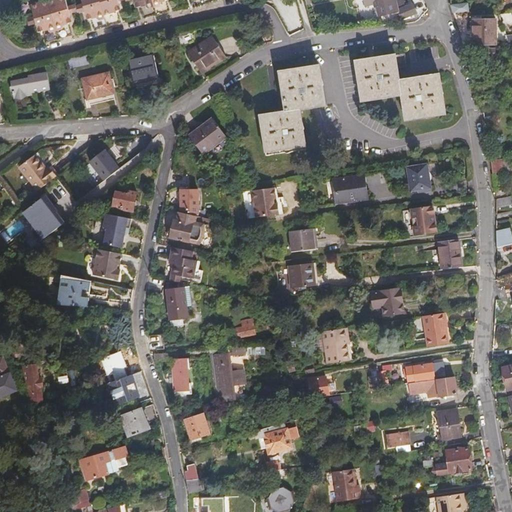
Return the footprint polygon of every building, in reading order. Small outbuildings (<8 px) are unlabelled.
[(60,0),(46,0),(43,1),(54,39),(61,37),(68,35),(65,24),(67,23),(65,14),(63,7),(60,0)] [(96,0),(77,0),(79,4),(81,11),(83,20),(86,19),(90,31),(97,29),(104,27),(96,0)] [(96,0),(104,27),(109,25),(117,23),(114,11),(116,11),(113,1),(112,0),(96,0)] [(148,0),(130,0),(132,8),(135,7),(139,19),(147,17),(153,15),(148,0)] [(148,0),(153,15),(159,13),(165,12),(162,0),(163,0),(148,0)] [(391,0),(362,0),(365,8),(375,5),(377,15),(379,15),(396,12),(397,18),(410,14),(413,14),(412,8),(411,3),(404,5),(395,8),(393,1),(392,2),(391,0)] [(43,1),(27,5),(31,17),(33,23),(35,32),(38,32),(41,43),(46,42),(54,39),(43,1)] [(469,3),(451,6),(452,13),(471,10),(469,3)] [(70,4),(63,7),(65,14),(72,12),(71,7),(70,4)] [(79,4),(71,7),(72,12),(73,14),(81,11),(79,4)] [(379,15),(380,21),(397,18),(396,12),(379,15)] [(33,23),(31,17),(23,19),(25,26),(33,23)] [(493,20),(471,21),(472,46),(494,46),(493,20)] [(208,37),(185,53),(199,73),(209,66),(222,57),(208,37)] [(403,122),(443,116),(437,75),(417,78),(406,80),(402,55),(373,59),(353,62),(359,102),(399,95),(403,122)] [(151,58),(127,63),(132,86),(156,80),(151,58)] [(265,155),(303,149),(297,110),(323,106),(316,67),(277,73),(281,94),(282,103),(284,112),(275,114),(259,116),(265,155)] [(27,79),(8,82),(10,98),(22,96),(30,95),(30,91),(47,88),(44,73),(27,76),(27,79)] [(105,73),(79,79),(84,100),(110,94),(105,73)] [(110,94),(84,100),(85,106),(98,103),(111,100),(110,94)] [(210,118),(187,136),(200,153),(223,135),(210,118)] [(108,147),(91,160),(108,181),(124,168),(108,147)] [(31,156),(17,168),(36,191),(53,177),(46,168),(43,171),(38,165),(31,156)] [(499,159),(488,161),(490,174),(501,172),(499,159)] [(424,164),(404,167),(408,189),(416,188),(417,193),(428,191),(426,176),(424,164)] [(362,175),(333,179),(336,203),(365,199),(363,185),(362,175)] [(272,188),(250,191),(253,218),(277,215),(275,204),(272,204),(271,199),(273,199),(272,188)] [(114,192),(110,206),(131,211),(132,203),(135,193),(126,191),(125,194),(114,192)] [(195,193),(177,194),(177,200),(178,213),(187,213),(188,215),(196,215),(195,193)] [(69,222),(50,195),(25,213),(44,240),(69,222)] [(511,196),(493,200),(495,209),(511,205),(511,196)] [(430,207),(409,210),(413,235),(434,232),(432,219),(430,207)] [(175,214),(173,222),(171,222),(169,229),(167,239),(194,246),(200,219),(175,214)] [(134,221),(113,216),(106,246),(123,250),(126,238),(128,229),(132,230),(134,221)] [(508,229),(493,231),(496,247),(510,245),(508,229)] [(312,231),(287,234),(290,252),(314,249),(313,240),(312,231)] [(455,239),(435,241),(439,270),(459,268),(457,254),(455,239)] [(175,244),(174,249),(188,252),(190,247),(175,244)] [(174,249),(170,248),(169,253),(168,258),(170,258),(169,265),(171,266),(169,275),(198,282),(200,273),(193,271),(194,263),(193,262),(195,254),(188,252),(174,249)] [(122,256),(99,251),(94,274),(119,279),(121,272),(117,271),(118,266),(120,266),(121,262),(122,256)] [(310,264),(287,266),(289,289),(313,286),(311,276),(310,264)] [(89,282),(59,276),(55,305),(85,307),(87,294),(89,282)] [(182,287),(164,288),(165,303),(166,320),(184,318),(183,307),(182,287)] [(399,289),(368,293),(370,307),(379,306),(380,316),(402,313),(400,299),(399,289)] [(130,297),(114,295),(112,308),(128,310),(130,297)] [(421,318),(425,347),(446,344),(443,327),(441,315),(421,318)] [(232,332),(232,336),(235,335),(235,334),(254,333),(254,324),(235,325),(235,332),(232,332)] [(344,329),(321,333),(325,364),(346,361),(344,348),(343,340),(345,340),(344,329)] [(244,347),(231,347),(232,355),(245,354),(244,347)] [(113,375),(115,381),(127,376),(124,368),(126,367),(121,352),(101,359),(108,377),(113,375)] [(220,358),(208,360),(214,400),(232,397),(231,388),(243,386),(241,375),(229,377),(227,361),(221,362),(220,358)] [(186,359),(170,360),(172,387),(173,395),(192,393),(191,383),(187,383),(186,369),(187,369),(186,359)] [(8,375),(7,375),(1,361),(0,360),(0,396),(14,391),(8,375)] [(33,364),(20,366),(25,394),(27,393),(29,404),(40,402),(37,387),(40,387),(39,379),(36,379),(34,371),(33,364)] [(431,364),(404,368),(404,370),(402,370),(403,379),(406,378),(406,384),(433,380),(432,372),(431,364)] [(506,390),(511,388),(511,365),(501,368),(503,379),(506,390)] [(372,368),(367,369),(370,389),(375,388),(374,380),(383,379),(382,375),(382,372),(380,371),(373,372),(372,368)] [(142,381),(139,372),(127,376),(115,381),(106,384),(114,405),(131,398),(133,405),(149,399),(142,381)] [(291,399),(325,394),(325,390),(326,388),(328,388),(327,382),(321,383),(320,377),(306,379),(307,390),(291,393),(291,399)] [(433,380),(406,384),(408,393),(426,390),(426,397),(455,392),(454,384),(453,377),(433,380)] [(383,379),(374,380),(375,388),(384,387),(383,379)] [(259,394),(250,397),(254,410),(251,411),(253,418),(265,414),(259,394)] [(337,397),(326,399),(327,408),(339,406),(337,397)] [(150,404),(118,416),(126,437),(146,429),(143,423),(156,418),(150,404)] [(454,412),(436,415),(440,434),(436,435),(436,439),(458,436),(456,423),(454,412)] [(201,413),(181,419),(186,432),(188,440),(208,433),(201,413)] [(282,425),(261,430),(263,436),(283,431),(282,425)] [(267,455),(290,449),(285,430),(283,431),(263,436),(261,430),(253,433),(254,439),(256,438),(258,444),(259,450),(265,448),(267,455)] [(404,432),(382,435),(384,448),(405,445),(404,432)] [(119,447),(78,461),(86,482),(106,475),(105,473),(113,470),(112,466),(110,460),(123,456),(119,447)] [(431,474),(433,474),(434,476),(454,472),(458,472),(468,470),(467,460),(465,448),(443,451),(444,463),(434,464),(434,467),(432,467),(429,471),(431,474)] [(278,470),(277,462),(263,464),(264,472),(278,470)] [(194,467),(187,467),(187,472),(184,472),(184,482),(195,481),(194,467)] [(259,483),(285,480),(284,469),(278,470),(264,472),(258,472),(259,483)] [(350,469),(330,472),(335,503),(358,499),(357,491),(356,484),(353,485),(350,469)] [(195,481),(184,482),(185,489),(185,493),(199,491),(200,489),(200,480),(195,481)] [(282,511),(287,511),(292,503),(288,493),(281,488),(269,492),(266,499),(267,504),(269,510),(272,511),(282,511)] [(83,490),(53,500),(59,505),(64,511),(68,511),(87,506),(85,499),(86,499),(83,490)] [(460,495),(435,498),(437,511),(462,511),(462,508),(460,495)] [(223,511),(223,498),(201,498),(201,506),(208,506),(208,511),(223,511)]
